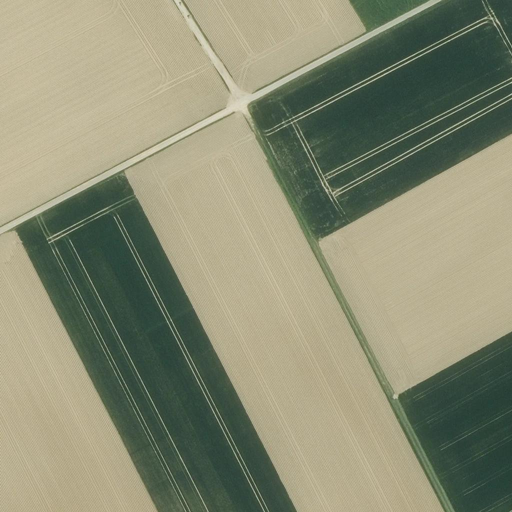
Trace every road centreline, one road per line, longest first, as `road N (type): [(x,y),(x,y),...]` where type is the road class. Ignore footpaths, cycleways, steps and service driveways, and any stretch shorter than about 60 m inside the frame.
road 1 (track): [(174,0),(241,105),(448,511)]
road 2 (track): [(438,0),(0,232)]
